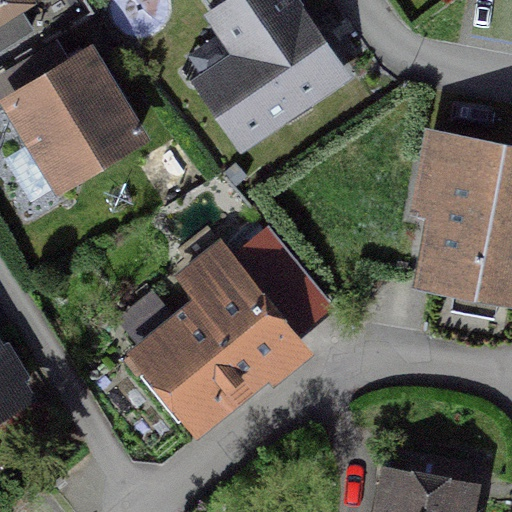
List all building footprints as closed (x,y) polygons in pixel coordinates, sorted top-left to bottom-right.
[(0,0),(0,8),(12,0),(0,0)] [(283,0),(199,0),(240,59),(200,87),(239,144),(337,77),(283,0)] [(134,139),(85,58),(8,105),(57,186),(134,139)] [(511,300),(511,155),(430,140),(422,185),(452,190),(434,286),(511,300)] [(207,309),(142,362),(192,423),(323,317),(265,246),(232,273),(214,251),(181,278),(207,309)] [(0,410),(19,399),(0,367),(0,410)] [(382,511),(459,511),(463,495),(458,494),(463,467),(377,451),(373,477),(388,480),(382,511)]
